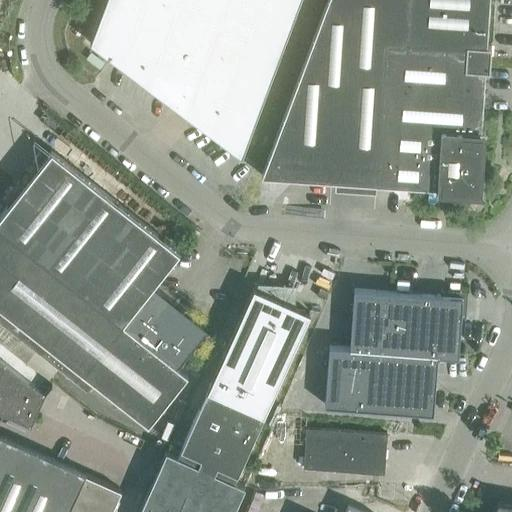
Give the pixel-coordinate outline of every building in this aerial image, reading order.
[(192,119),(241,155),(299,0),(105,0),(90,42),(192,119)] [(481,186),(483,165),(485,129),(481,129),(485,69),(489,69),(491,45),(490,45),(493,0),(327,0),(261,175),(335,180),(335,182),(376,185),(376,183),(436,187),(436,191),(481,194),(481,186)] [(0,325),(85,392),(93,382),(147,425),(186,375),(173,365),(201,330),(174,308),(175,306),(168,300),(167,303),(149,288),(178,252),(49,151),(0,213),(0,325)] [(166,450),(138,511),(232,511),(245,485),(235,481),(310,312),(253,287),(178,455),(166,450)] [(432,412),(437,355),(458,356),(462,296),(354,288),(349,346),(329,345),(324,405),(432,412)] [(0,409),(29,422),(43,392),(0,358),(0,409)] [(278,417),(274,426),(279,428),(285,425),(287,420),(278,417)] [(274,426),(270,436),(274,438),(279,428),(274,426)] [(384,473),(385,459),(387,435),(387,433),(306,427),(303,467),(384,473)] [(0,511),(110,511),(121,489),(0,435),(0,511)] [(511,511),(511,502),(497,500),(491,511),(511,511)]
